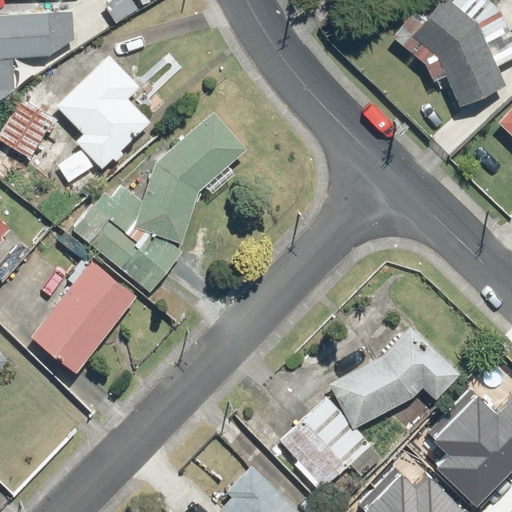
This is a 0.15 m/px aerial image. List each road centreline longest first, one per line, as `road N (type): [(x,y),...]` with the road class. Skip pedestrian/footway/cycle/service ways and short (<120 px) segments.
road 1 (residential): [(392,177),(67,511)]
road 2 (residential): [(245,0),(289,67),(392,177)]
road 3 (residential): [(392,177),(511,292)]
